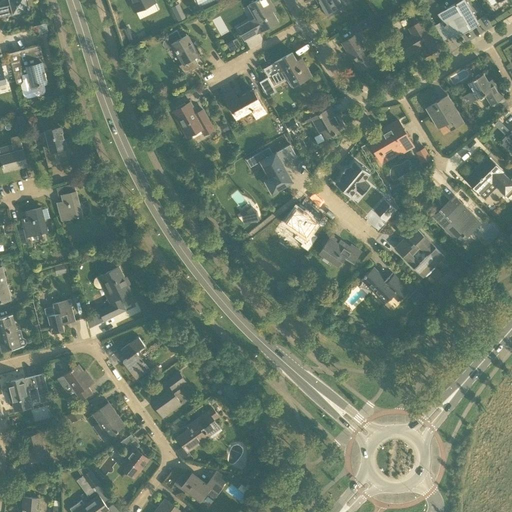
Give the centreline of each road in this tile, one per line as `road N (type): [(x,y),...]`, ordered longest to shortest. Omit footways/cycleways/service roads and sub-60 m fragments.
road 1 (secondary): [(309,384),(218,298),(153,207),(109,113),(71,0)]
road 2 (residential): [(133,511),(166,467),(162,444),(97,354),(87,347),(0,369)]
road 3 (residential): [(372,239),(312,190),(358,128),(366,98)]
road 4 (residential): [(366,98),(401,94),(511,28)]
road 5 (residential): [(289,0),(335,78),(366,98)]
